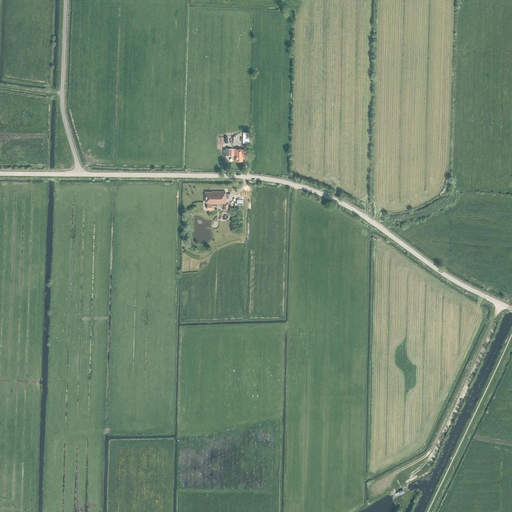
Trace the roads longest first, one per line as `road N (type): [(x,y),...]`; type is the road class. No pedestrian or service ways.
road 1 (unclassified): [(511,308),(445,275),(340,202),(283,181),(80,174)]
road 2 (track): [(402,511),(408,498),(397,472),(430,450),(501,303)]
road 3 (unclassified): [(80,174),(61,102),(64,0)]
